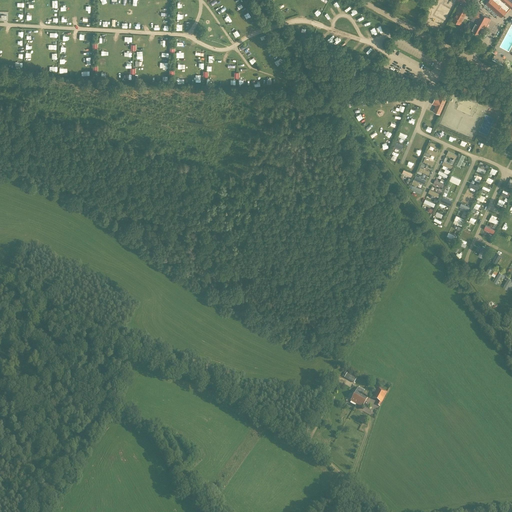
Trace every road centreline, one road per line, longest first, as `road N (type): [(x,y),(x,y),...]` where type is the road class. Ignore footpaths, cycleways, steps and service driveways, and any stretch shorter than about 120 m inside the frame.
road 1 (track): [(256,0),(415,228)]
road 2 (unclassified): [(359,0),(511,82)]
